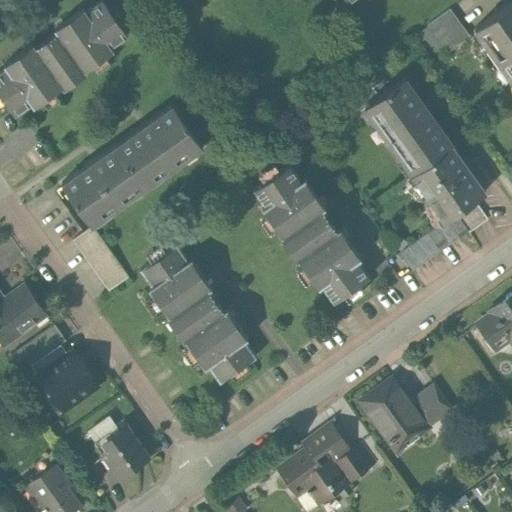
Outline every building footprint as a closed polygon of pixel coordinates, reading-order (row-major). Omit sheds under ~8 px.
[(6,68),(0,72),(0,94),(14,115),(31,103),(33,107),(63,86),(64,88),(86,73),(84,71),(114,50),(111,47),(128,35),(102,0),(100,0),(85,11),(83,8),(54,28),(56,32),(35,47),(33,44),(3,64),(6,68)] [(511,1),(474,28),(511,82),(511,1)] [(450,9),(427,25),(447,53),(470,37),(450,9)] [(365,106),(412,173),(451,145),(404,78),(365,106)] [(172,104),(61,183),(92,226),(203,146),(172,104)] [(412,173),(409,174),(420,189),(426,185),(431,193),(425,197),(426,199),(432,195),(437,202),(431,206),(443,222),(455,213),(474,200),(485,192),(451,145),(412,173)] [(288,164),(253,189),(265,205),(261,208),(282,237),(287,234),(302,255),(297,259),(318,288),(321,286),(333,302),(369,277),(357,260),(360,258),(339,228),(336,230),(321,209),(324,207),(304,177),(300,180),(288,164)] [(426,185),(420,189),(425,197),(431,193),(426,185)] [(432,195),(426,199),(431,206),(437,202),(432,195)] [(455,213),(468,231),(469,232),(488,219),(474,200),(455,213)] [(468,231),(455,213),(443,222),(399,253),(412,271),(468,231)] [(175,244),(140,269),(152,285),(148,288),(169,317),(174,314),(189,335),(184,339),(205,368),(208,366),(220,382),(256,357),(244,340),(247,338),(226,308),(223,310),(208,289),(211,287),(190,257),(187,260),(175,244)] [(0,337),(5,345),(48,315),(25,283),(3,298),(0,293),(0,337)] [(506,297),(506,301),(491,312),(492,313),(478,323),(495,348),(509,338),(511,341),(511,294),(510,294),(506,297)] [(54,324),(11,354),(23,370),(65,340),(54,324)] [(68,355),(40,376),(39,376),(63,411),(73,404),(98,386),(73,351),(68,355)] [(392,378),(360,401),(389,441),(404,430),(410,439),(428,427),(427,426),(410,402),(392,378)] [(410,402),(427,426),(451,408),(434,384),(410,402)] [(310,492),(319,504),(376,463),(361,442),(351,449),(331,422),(302,442),(305,447),(276,468),(290,488),(301,479),(308,489),(306,490),(308,493),(310,492)] [(125,425),(96,446),(120,479),(149,458),(125,425)] [(55,464),(31,481),(45,500),(39,504),(40,505),(29,511),(72,511),(81,506),(67,486),(70,485),(55,464)] [(229,511),(244,511),(249,510),(242,494),(225,502),(229,511)] [(0,511),(6,511),(9,511),(0,497),(0,511)]
